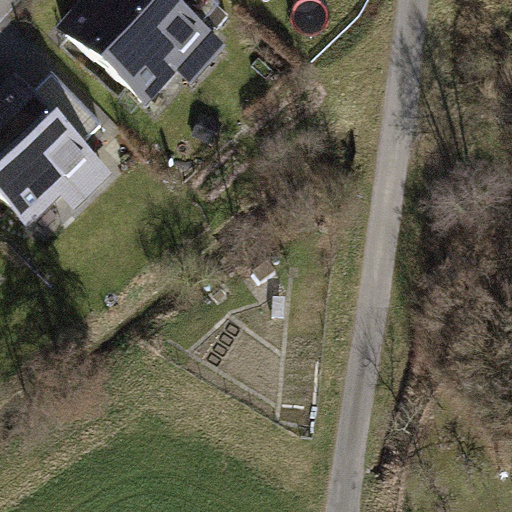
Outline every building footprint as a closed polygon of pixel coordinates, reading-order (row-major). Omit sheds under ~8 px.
[(79,0),(47,37),(139,119),(172,82),(183,92),(217,55),(156,0),(79,0)] [(157,0),(184,23),(203,0),(157,0)] [(10,83),(0,91),(0,215),(24,240),(59,207),(70,217),(106,183),(28,104),(10,83)] [(46,84),(28,104),(70,144),(89,124),(46,84)] [(0,288),(19,271),(0,251),(0,288)]
